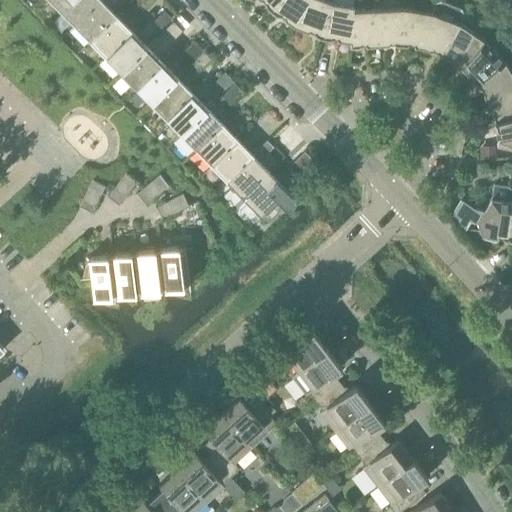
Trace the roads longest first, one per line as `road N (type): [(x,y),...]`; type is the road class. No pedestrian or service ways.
road 1 (residential): [(51,511),(309,280)]
road 2 (residential): [(491,511),(377,353),(309,280)]
road 3 (tertiary): [(396,198),(203,0)]
road 4 (residential): [(0,417),(56,363),(50,338),(0,280)]
road 5 (tertiary): [(511,320),(396,198)]
